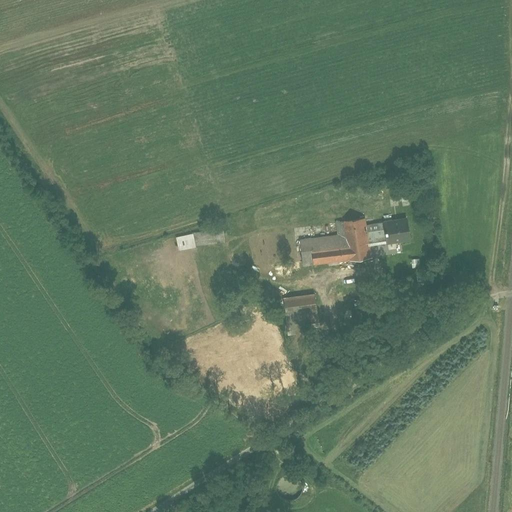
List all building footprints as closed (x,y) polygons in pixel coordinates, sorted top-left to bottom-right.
[(314,198),(327,195),(326,189),(312,193),(314,198)] [(303,238),(307,264),(375,255),(373,244),(370,223),(370,217),(338,221),(340,234),(303,238)] [(387,221),(389,242),(414,238),(412,218),(387,221)] [(373,244),(389,242),(387,221),(370,223),(373,244)] [(176,236),(179,249),(216,243),(212,223),(201,225),(202,231),(176,236)] [(216,229),(217,242),(225,241),(224,229),(216,229)] [(361,291),(335,283),(331,298),(357,305),(361,291)] [(319,293),(285,299),(287,314),(321,308),(319,293)]
